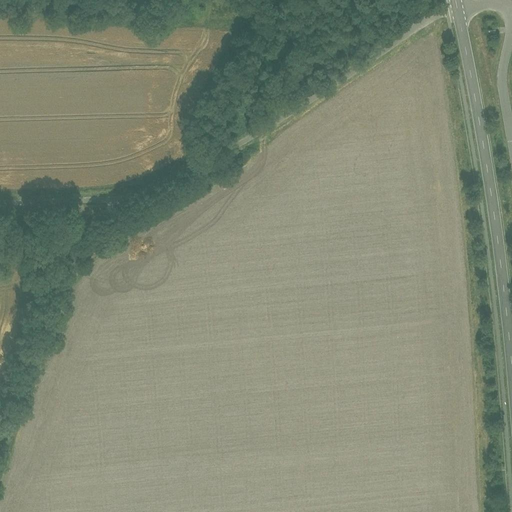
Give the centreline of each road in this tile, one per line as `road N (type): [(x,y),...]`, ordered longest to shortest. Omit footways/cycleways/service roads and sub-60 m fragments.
road 1 (track): [(455,12),(428,21),(185,173),(121,201),(0,205)]
road 2 (tertiary): [(455,12),(511,379)]
